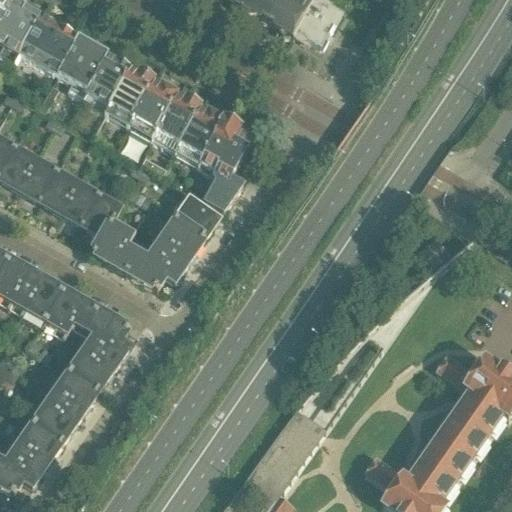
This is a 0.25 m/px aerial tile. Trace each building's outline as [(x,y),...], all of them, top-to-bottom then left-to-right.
[(0,0),(0,32),(13,9),(5,5),(4,3),(3,0),(0,0)] [(239,19),(240,20),(251,0),(217,0),(224,5),(225,3),(229,5),(228,7),(229,7),(229,8),(233,14),(240,18),(239,19)] [(260,25),(267,29),(284,0),(251,0),(240,20),(241,19),(247,23),(255,23),(255,22),(256,23),(257,21),(261,23),(260,25)] [(293,44),(295,42),(314,6),(317,0),(284,0),(267,29),(274,33),(275,31),(279,33),(278,35),(279,36),(279,37),(283,43),(282,44),(283,45),(284,43),(291,44),(291,43),(293,43),(292,44),(293,44)] [(314,6),(295,42),(306,48),(307,47),(320,55),(324,46),(328,48),(328,47),(326,46),(341,21),(325,11),(322,9),(322,11),(314,6)] [(0,58),(0,60),(15,70),(15,69),(18,64),(20,61),(40,25),(39,24),(39,19),(31,14),(26,17),(15,10),(14,9),(14,10),(13,9),(0,32),(0,51),(3,53),(0,58)] [(20,61),(57,82),(78,46),(73,43),(73,38),(65,34),(61,36),(40,25),(20,61)] [(78,46),(57,82),(71,90),(70,94),(67,98),(82,106),(108,62),(107,57),(98,52),(93,55),(78,46)] [(90,112),(105,121),(130,76),(108,63),(108,62),(82,106),(91,111),(90,112)] [(105,121),(128,134),(154,88),(153,83),(145,79),(140,81),(130,76),(105,121)] [(128,134),(151,147),(176,102),(154,89),(154,88),(128,134)] [(44,105),(38,115),(45,119),(58,95),(53,92),(44,105)] [(5,106),(12,110),(15,104),(16,103),(9,99),(5,106)] [(31,111),(38,115),(44,105),(37,101),(31,111)] [(151,147),(175,160),(200,115),(199,109),(191,105),(186,107),(176,102),(151,147)] [(15,104),(12,110),(19,114),(22,108),(15,104)] [(175,160),(198,174),(223,128),(200,115),(175,160)] [(47,130),(54,134),(58,128),(51,124),(47,130)] [(212,181),(216,189),(219,185),(227,190),(230,184),(252,145),(237,136),(240,132),(231,127),(225,130),(223,128),(198,174),(212,181)] [(58,128),(54,134),(61,139),(65,132),(58,128)] [(0,180),(15,153),(0,144),(0,141),(2,139),(0,137),(0,180)] [(89,154),(96,158),(100,151),(98,150),(93,147),(89,154)] [(100,151),(96,158),(103,162),(107,155),(100,151)] [(0,180),(0,184),(19,196),(35,169),(15,158),(17,154),(15,153),(0,180)] [(19,196),(41,208),(56,181),(35,169),(19,196)] [(132,178),(139,182),(143,176),(135,172),(132,178)] [(143,176),(139,182),(146,187),(150,180),(143,176)] [(41,208),(61,219),(77,193),(56,181),(41,208)] [(219,185),(216,189),(205,210),(223,220),(243,192),(230,184),(227,190),(219,185)] [(61,219),(84,232),(99,206),(77,193),(61,219)] [(127,202),(135,206),(139,198),(131,194),(127,202)] [(142,210),(150,214),(154,207),(147,202),(142,210)] [(84,232),(104,244),(111,235),(121,218),(99,206),(84,232)] [(176,226),(179,229),(204,246),(212,234),(218,226),(219,227),(220,225),(189,206),(176,226)] [(179,229),(163,251),(190,268),(196,259),(205,246),(204,246),(179,229)] [(125,280),(126,280),(136,264),(133,262),(136,257),(130,253),(133,248),(111,235),(104,244),(94,260),(93,259),(92,261),(94,262),(125,279),(125,280)] [(450,260),(436,243),(419,257),(433,274),(450,260)] [(136,264),(126,280),(127,281),(127,280),(156,296),(156,297),(157,298),(158,296),(157,296),(166,283),(174,289),(173,290),(174,290),(176,289),(175,289),(181,280),(190,268),(163,251),(149,271),(136,264)] [(12,311),(15,313),(33,283),(8,269),(8,268),(7,268),(0,279),(0,304),(10,310),(6,316),(9,317),(12,311)] [(15,313),(45,330),(63,299),(62,299),(61,299),(33,283),(15,313)] [(74,330),(84,336),(96,318),(95,317),(95,318),(63,300),(64,300),(63,299),(45,330),(67,343),(74,330)] [(95,342),(84,358),(113,378),(122,365),(128,356),(128,357),(129,355),(128,354),(127,355),(119,350),(128,337),(129,338),(130,337),(128,336),(96,318),(84,336),(95,342)] [(27,353),(34,358),(40,351),(33,346),(27,353)] [(39,362),(46,367),(51,360),(44,355),(39,362)] [(84,358),(70,379),(98,400),(99,399),(98,399),(106,387),(106,388),(113,378),(84,358)] [(511,384),(507,381),(485,366),(474,382),(447,363),(438,377),(469,399),(462,409),(415,478),(408,487),(377,465),(366,479),(393,498),(383,511),(443,511),(442,511),(503,423),(508,426),(511,420),(511,384)] [(17,368),(15,370),(14,369),(7,380),(14,385),(23,373),(17,368)] [(70,379),(49,408),(77,429),(83,421),(90,411),(98,400),(70,379)] [(1,415),(8,420),(13,413),(7,408),(1,415)] [(49,408),(34,430),(62,451),(63,451),(62,450),(70,439),(77,429),(49,408)] [(239,511),(233,508),(240,497),(257,509),(270,491),(280,498),(281,497),(283,499),(326,439),(323,437),(324,436),(302,421),(302,422),(294,416),(286,426),(272,445),(244,485),(223,511),(239,511)] [(34,430),(19,452),(47,472),(54,463),(62,451),(62,452),(62,451),(34,430)] [(0,467),(0,493),(14,501),(13,501),(15,502),(16,501),(14,500),(23,487),(32,493),(31,494),(32,495),(33,493),(39,484),(47,472),(19,452),(6,471),(0,467)] [(287,511),(274,503),(267,511),(287,511)]
